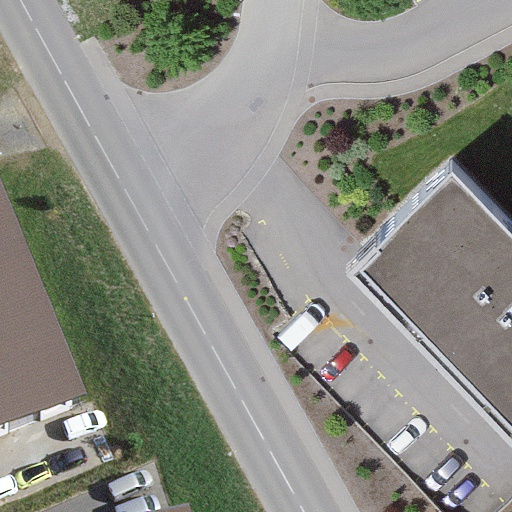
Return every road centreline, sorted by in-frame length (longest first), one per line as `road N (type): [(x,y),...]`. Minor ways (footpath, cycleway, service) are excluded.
road 1 (tertiary): [(302,511),(117,177)]
road 2 (residential): [(117,177),(207,130),(250,91),(273,0)]
road 3 (tertiary): [(117,177),(20,0)]
